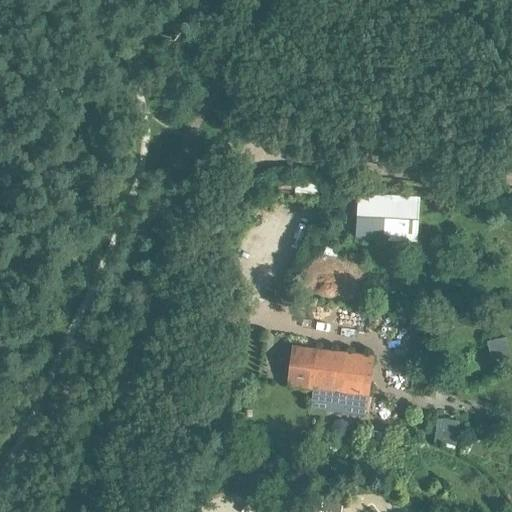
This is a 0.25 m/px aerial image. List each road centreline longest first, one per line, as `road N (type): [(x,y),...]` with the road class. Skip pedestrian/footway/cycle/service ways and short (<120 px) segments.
road 1 (unknown): [(12,511),(186,137),(227,107),(271,0)]
road 2 (unclassified): [(62,511),(214,228)]
road 3 (unknown): [(249,145),(422,178),(511,180)]
road 4 (track): [(214,228),(316,0)]
